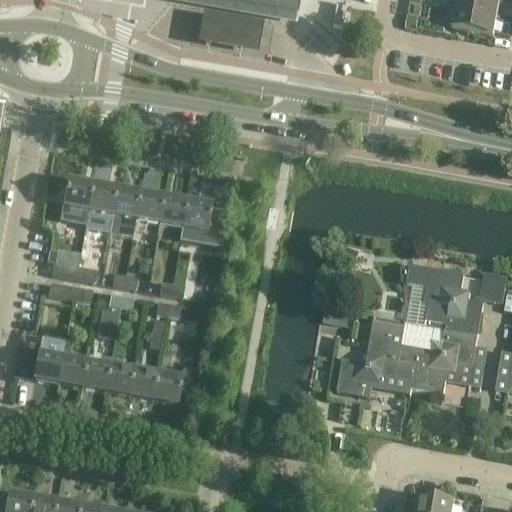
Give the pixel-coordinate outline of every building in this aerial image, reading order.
[(206,0),(297,16),(299,0),(206,0)] [(481,0),(457,0),(455,14),(497,21),(497,18),(499,8),(511,9),(511,2),(500,0),(500,3),(481,0)] [(511,20),(497,18),(497,21),(455,14),(452,32),(493,40),(496,25),(510,28),(511,20)] [(262,25),(202,15),(200,26),(197,45),(257,56),(260,37),(262,25)] [(64,211),(62,223),(86,227),(88,215),(93,188),(68,184),(63,211),(64,211)] [(88,215),(112,219),(116,193),(93,188),(88,215)] [(112,219),(109,237),(132,241),(135,224),(139,197),(116,193),(112,219)] [(158,228),(163,201),(139,197),(135,224),(158,228)] [(182,232),(186,205),(163,201),(158,228),(182,232)] [(186,205),(182,232),(206,236),(204,249),(220,252),(227,215),(211,212),(211,209),(186,205)] [(51,280),(83,286),(85,273),(53,268),(51,280)] [(409,272),(401,273),(402,287),(407,288),(427,292),(425,307),(429,308),(426,330),(478,339),(484,307),(469,305),(470,296),(461,295),(464,280),(409,271),(409,272)] [(96,276),(85,273),(83,286),(94,288),(96,276)] [(114,278),(112,291),(123,293),(125,280),(114,278)] [(125,280),(123,293),(135,295),(137,283),(125,280)] [(170,301),(172,289),(161,287),(159,299),(170,301)] [(48,301),(79,306),(81,294),(50,288),(48,301)] [(172,289),(170,301),(182,303),(184,291),(172,289)] [(81,294),(79,306),(90,308),(93,296),(81,294)] [(111,299),(108,311),(119,313),(122,301),(111,299)] [(122,301),(119,313),(131,315),(133,303),(122,301)] [(158,307),(155,320),(167,322),(169,309),(158,307)] [(169,309),(167,322),(178,323),(180,311),(169,309)] [(401,349),(405,327),(374,322),(366,368),(342,364),(337,397),(370,403),(372,388),(381,390),(383,381),(412,386),(415,369),(399,366),(402,349),(401,349)] [(415,369),(412,386),(413,386),(411,393),(444,399),(448,377),(456,378),(458,369),(473,372),(478,339),(426,330),(426,331),(405,327),(401,349),(402,349),(399,366),(415,369)] [(38,358),(33,384),(57,389),(62,362),(63,362),(65,347),(41,343),(39,358),(38,358)] [(87,366),(82,393),(105,397),(110,370),(111,363),(99,361),(98,368),(87,366)] [(63,362),(62,362),(57,389),(82,393),(87,366),(63,362)] [(110,370),(105,397),(129,401),(134,374),(121,372),(122,365),(111,363),(110,370)] [(157,379),(153,405),(177,410),(179,397),(191,399),(195,374),(183,372),(181,383),(157,379)] [(129,401),(153,405),(157,379),(134,374),(129,401)] [(30,511),(32,502),(8,498),(6,511),(30,511)] [(32,502),(30,511),(55,511),(57,506),(32,502)] [(420,502),(417,511),(453,511),(454,508),(420,502)]
